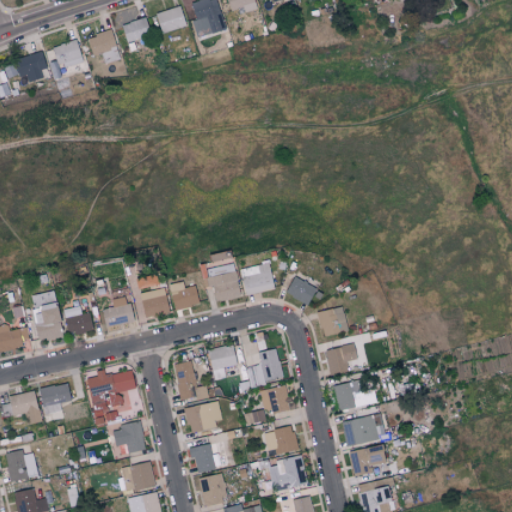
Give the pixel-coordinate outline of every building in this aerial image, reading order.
[(214,0),(201,0),(189,4),(194,21),(191,22),(196,38),(224,30),(214,0)] [(244,13),(256,9),(253,0),(225,0),(229,11),(242,7),(244,13)] [(154,14),(160,34),(185,26),(179,6),(154,14)] [(120,25),(125,43),(150,36),(145,18),(120,25)] [(115,47),(110,30),(86,38),(91,56),(101,53),(104,63),(112,60),(109,49),(115,47)] [(50,48),(56,65),(63,63),(67,76),(84,71),(74,40),(50,48)] [(39,70),(45,68),(40,52),(2,65),(7,80),(24,74),(27,83),(42,78),(39,70)] [(244,294),(273,288),(267,262),(238,269),(244,294)] [(205,268),(207,278),(202,279),(203,287),(211,285),(214,300),(238,296),(232,263),(205,268)] [(122,266),(128,288),(138,286),(132,264),(122,266)] [(283,293),(306,304),(315,287),(292,276),(283,293)] [(168,284),(174,309),(198,304),(193,285),(183,287),(182,281),(168,284)] [(168,313),(164,288),(139,292),(142,317),(168,313)] [(32,313),(37,341),(60,337),(52,291),(32,295),(35,313),(32,313)] [(110,298),(111,307),(101,308),(104,325),(130,322),(127,296),(110,298)] [(88,312),(81,314),(79,305),(62,309),(67,335),(92,330),(88,312)] [(316,311),(321,335),(345,331),(341,306),(316,311)] [(25,327),(8,330),(6,324),(0,325),(0,349),(29,344),(25,327)] [(235,364),(231,344),(207,349),(212,380),(224,378),(222,367),(235,364)] [(323,349),(327,374),(346,371),(345,361),(354,359),(352,344),(323,349)] [(259,364),(253,365),(256,384),(281,379),(275,348),(256,351),(259,364)] [(178,399),(194,396),(195,399),(207,397),(205,385),(194,387),(190,361),(172,364),(178,399)] [(130,369),(103,375),(102,369),(93,371),(95,376),(85,378),(92,412),(114,408),(115,412),(129,409),(126,391),(134,389),(130,369)] [(336,410),(358,406),(352,381),(331,386),(336,410)] [(38,388),(43,413),(60,410),(59,403),(69,401),(66,382),(38,388)] [(258,390),(263,413),(287,408),(282,386),(258,390)] [(24,413),(26,423),(39,421),(33,390),(6,395),(8,404),(1,405),(3,417),(24,413)] [(182,408),(187,431),(221,423),(216,400),(182,408)] [(377,439),(371,414),(339,421),(345,446),(377,439)] [(113,446),(125,444),(126,452),(143,449),(138,421),(118,424),(119,430),(110,431),(113,446)] [(213,469),(207,443),(186,448),(188,458),(192,457),(196,473),(213,469)] [(346,451),(352,476),(370,472),(369,465),(384,462),(380,444),(346,451)] [(36,475),(31,452),(22,454),(21,449),(2,453),(9,481),(36,475)] [(271,490),(305,485),(301,455),(274,460),(275,465),(267,467),(271,490)] [(152,486),(148,462),(119,467),(123,491),(152,486)] [(198,477),(202,505),(224,502),(220,474),(198,477)] [(360,511),(382,511),(389,511),(386,487),(358,490),(360,511)] [(11,492),(15,511),(40,511),(47,511),(44,498),(34,500),(32,488),(11,492)] [(125,498),(128,511),(158,511),(153,491),(125,498)] [(310,511),(307,495),(290,499),(293,511),(310,511)]
